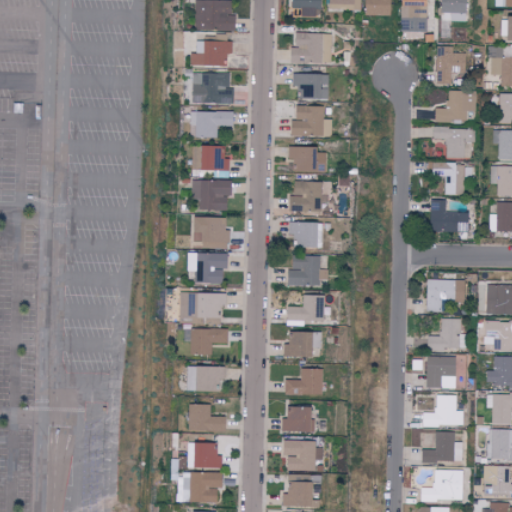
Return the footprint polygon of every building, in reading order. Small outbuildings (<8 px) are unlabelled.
[(194,0),(194,30),(233,31),(233,15),(229,15),(229,0),(215,0),(194,0)] [(289,0),(289,9),(299,9),(299,17),(322,17),(321,0),(289,0)] [(325,0),(325,9),(361,10),(361,0),(359,0),(325,0)] [(363,0),(363,15),(390,16),(390,0),(363,0)] [(398,0),(398,32),(425,32),(425,0),(398,0)] [(464,0),(436,0),(436,13),(448,14),(448,21),(464,22),(464,0)] [(511,41),(511,15),(500,16),(500,41),(511,41)] [(329,63),(330,34),(293,33),(293,48),(288,48),(288,63),(329,63)] [(189,54),(189,65),(225,66),(225,54),(230,54),(231,42),(195,41),(195,54),(189,54)] [(511,45),(510,45),(510,47),(489,47),(489,75),(499,76),(499,87),(511,87),(511,45)] [(452,47),(434,47),(435,85),(452,85),(452,71),(466,71),(466,53),(453,54),(452,47)] [(228,73),(191,72),(190,103),(232,105),(233,88),(228,88),(228,73)] [(294,74),(294,99),(327,99),(327,74),(294,74)] [(433,122),(466,122),(467,112),(477,112),(477,92),(447,92),(447,109),(433,109),(433,122)] [(23,106),(23,129),(35,128),(34,105),(23,106)] [(331,137),(331,119),(323,119),(323,107),(294,106),(294,121),(289,121),(288,136),(331,137)] [(231,111),(189,112),(189,137),(216,137),(216,127),(231,126),(231,111)] [(511,127),(511,128),(511,131),(497,131),(497,160),(511,160),(511,127)] [(0,165),(15,166),(16,129),(0,128),(0,143),(1,143),(1,148),(0,148),(0,165)] [(445,140),(444,158),(466,159),(467,129),(431,128),(431,139),(445,140)] [(38,130),(26,129),(26,171),(37,171),(38,130)] [(229,170),(228,159),(222,159),(222,146),(191,146),(191,171),(229,170)] [(292,172),(325,172),(325,153),(316,153),(316,147),(286,147),(287,160),(292,160),(292,172)] [(446,177),(445,194),(464,195),(464,177),(471,177),(471,165),(428,164),(428,176),(446,177)] [(495,195),(511,195),(511,166),(489,166),(489,184),(496,184),(495,195)] [(2,190),(14,190),(14,172),(2,172),(2,190)] [(35,191),(36,173),(25,172),(24,191),(35,191)] [(349,177),(339,177),(339,189),(348,189),(349,177)] [(230,181),(191,181),(191,203),(197,203),(197,210),(225,210),(225,196),(230,196),(230,181)] [(288,211),(321,211),(321,182),(292,182),(292,196),(288,195),(288,211)] [(446,201),(429,200),(428,230),(465,231),(465,212),(445,212),(446,201)] [(511,202),(495,202),(495,215),(489,215),(488,232),(511,232),(511,202)] [(224,218),(189,217),(189,232),(193,232),(193,242),(201,242),(201,248),(227,249),(228,230),(224,230),(224,218)] [(294,247),(321,247),(321,222),(287,223),(287,234),(293,234),(294,247)] [(35,228),(23,228),(22,260),(35,261),(35,228)] [(0,259),(11,259),(11,247),(0,246),(0,259)] [(186,271),(194,271),(194,283),(220,284),(221,269),(225,269),(226,254),(186,253),(186,271)] [(319,256),(291,256),(290,271),(285,271),(285,285),(318,286),(318,280),(326,280),(326,270),(318,269),(319,256)] [(36,280),(23,279),(22,303),(35,303),(36,280)] [(442,312),(442,301),(465,301),(465,281),(425,280),(424,312),(442,312)] [(10,284),(0,283),(0,295),(10,296),(10,284)] [(484,315),(511,314),(511,284),(484,284),(484,315)] [(219,324),(220,306),(224,306),(224,293),(178,293),(177,318),(205,319),(205,324),(219,324)] [(285,326),(304,327),(304,321),(324,321),(324,296),(302,295),(301,308),(285,307),(285,326)] [(22,326),(39,327),(39,315),(34,315),(35,304),(23,303),(22,326)] [(0,326),(10,327),(11,308),(0,308),(0,326)] [(461,319),(440,319),(440,336),(426,336),(425,349),(460,350),(461,319)] [(483,345),(493,345),(493,352),(511,351),(511,321),(483,321),(483,345)] [(227,329),(189,329),(188,354),(211,354),(211,343),(226,344),(227,329)] [(320,333),(289,332),(288,345),(283,344),(282,356),(311,357),(311,348),(319,348),(320,333)] [(0,333),(0,344),(14,345),(15,334),(0,333)] [(0,393),(9,393),(10,351),(3,351),(3,370),(0,369),(0,393)] [(455,357),(425,356),(424,387),(454,389),(455,357)] [(511,357),(494,357),(493,387),(511,387),(511,357)] [(32,358),(21,358),(21,369),(32,369),(32,358)] [(420,360),(411,360),(411,370),(420,370),(420,360)] [(185,366),(185,391),(217,391),(217,379),(223,380),(223,367),(185,366)] [(321,369),(300,369),(299,381),(284,380),(284,394),(320,395),(321,369)] [(33,383),(33,370),(22,370),(22,382),(33,383)] [(490,423),(511,423),(511,394),(485,394),(485,408),(490,408),(490,423)] [(0,406),(9,407),(10,396),(0,395),(0,406)] [(455,396),(434,395),(434,413),(421,413),(421,426),(463,426),(463,411),(455,411),(455,396)] [(223,430),(223,417),(208,417),(208,404),(186,405),(186,431),(223,430)] [(280,431),(307,432),(308,407),(287,407),(287,420),(280,419),(280,431)] [(29,439),(30,431),(19,429),(17,436),(29,439)] [(511,430),(486,430),(485,459),(511,460),(511,430)] [(454,432),(433,433),(434,449),(420,450),(420,463),(463,462),(462,442),(454,442),(454,432)] [(29,439),(17,438),(16,454),(28,454),(29,439)] [(314,472),(314,460),(322,460),(322,448),(314,448),(315,441),(281,441),(280,456),(286,456),(285,471),(314,472)] [(214,443),(189,442),(188,467),(220,468),(220,456),(214,456),(214,443)] [(508,467),(482,466),(482,496),(505,496),(505,499),(511,499),(511,484),(508,484),(508,467)] [(31,468),(18,467),(17,492),(30,493),(31,468)] [(462,501),(463,471),(433,471),(433,489),(419,489),(419,500),(462,501)] [(213,503),(213,488),(218,488),(218,473),(185,472),(185,478),(175,478),(175,488),(186,488),(185,502),(213,503)] [(280,507),(318,507),(318,500),(308,500),(308,482),(306,482),(305,475),(295,475),(295,482),(285,482),(285,495),(280,495),(280,507)] [(507,503),(487,503),(487,510),(480,509),(479,511),(511,511),(511,507),(507,507),(507,503)]
